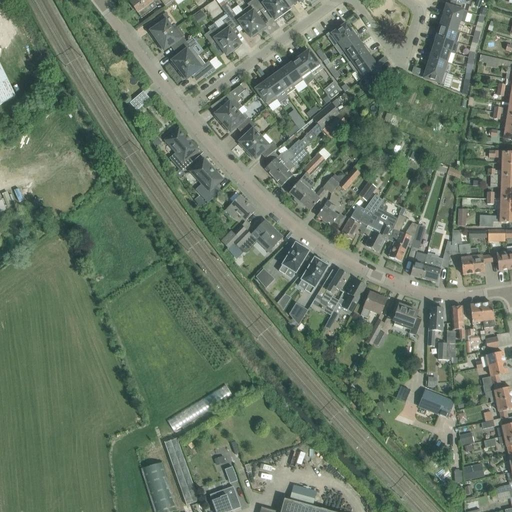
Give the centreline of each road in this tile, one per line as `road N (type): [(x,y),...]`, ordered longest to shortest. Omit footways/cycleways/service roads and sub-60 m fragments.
road 1 (residential): [(183,111),(268,206),(346,261),(428,295),(509,291)]
road 2 (residential): [(183,111),(338,0)]
road 3 (residential): [(97,0),(183,111)]
